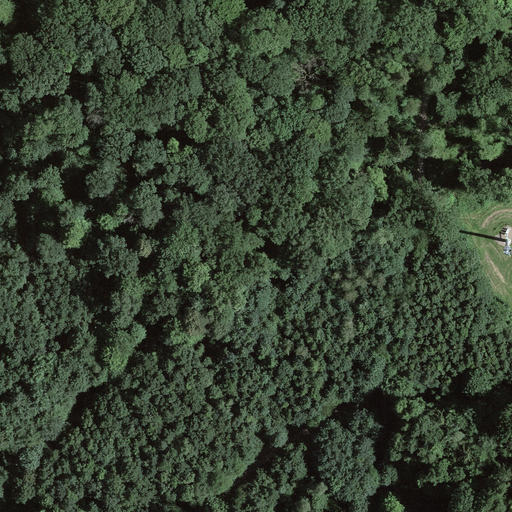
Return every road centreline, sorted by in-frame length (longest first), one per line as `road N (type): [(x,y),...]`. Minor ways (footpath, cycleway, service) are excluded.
road 1 (track): [(382,380),(427,198),(439,0)]
road 2 (track): [(193,511),(382,380)]
road 3 (track): [(382,380),(379,511)]
